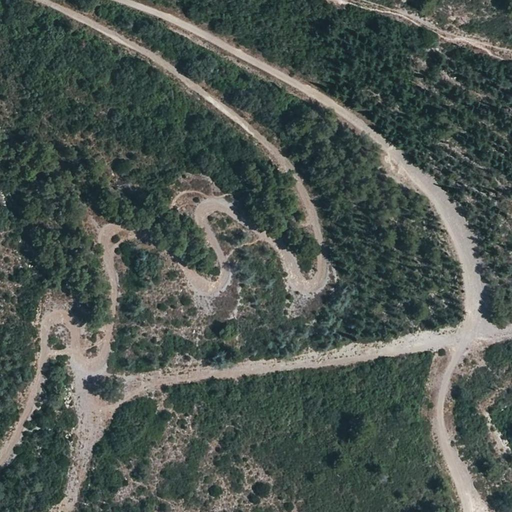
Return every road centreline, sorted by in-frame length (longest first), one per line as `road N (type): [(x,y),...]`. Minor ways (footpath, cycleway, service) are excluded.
road 1 (track): [(0,459),(35,389),(50,318),(70,335),(74,361),(91,370),(101,362),(120,249),(132,237),(165,242),(202,287),(218,286),(222,263),(204,224),(206,215),(221,212),(277,254),(290,284),(302,290),(321,267),(317,232),(284,163),(162,62),(45,0)]
road 2 (track): [(471,511),(446,450),(436,392),(460,320),(464,257),(410,174),(344,114),(122,0)]
road 3 (track): [(91,370),(83,405),(180,379),(511,332)]
